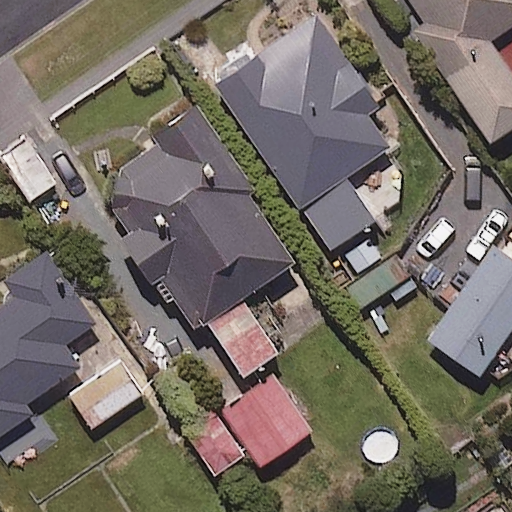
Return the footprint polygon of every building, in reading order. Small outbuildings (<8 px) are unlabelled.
[(511,10),(511,0),(404,0),(414,14),(406,19),(483,132),(511,112),(511,72),(483,30),(511,10)] [(372,96),(312,8),(210,76),(292,198),(383,137),(360,104),(372,96)] [(235,368),(283,339),(266,310),(274,305),(255,275),(286,257),(191,97),(145,125),(154,139),(97,173),(126,223),(116,229),(141,271),(153,264),(185,318),(200,309),(235,368)] [(368,216),(344,175),(301,200),(324,241),(368,216)] [(511,315),(511,256),(491,242),(426,335),(475,369),(511,315)] [(88,320),(37,247),(0,273),(9,285),(0,291),(0,422),(25,404),(20,397),(75,359),(61,340),(88,320)] [(405,271),(393,251),(346,282),(359,301),(405,271)] [(139,386),(116,354),(66,389),(89,421),(139,386)] [(256,460),(306,424),(269,371),(184,430),(210,468),(244,444),(256,460)]
